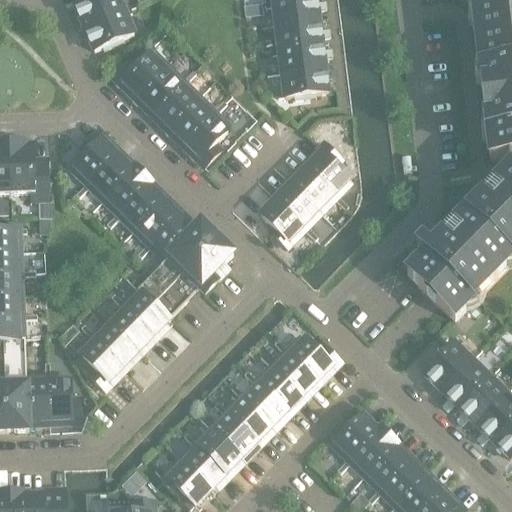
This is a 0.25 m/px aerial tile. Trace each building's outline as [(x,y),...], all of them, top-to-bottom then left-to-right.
[(123,12),(117,0),(98,0),(92,3),(91,0),(83,4),(84,6),(75,10),(78,17),(82,25),(85,33),(125,16),(123,12)] [(408,279),(455,326),(511,267),(511,0),(471,0),(473,14),(481,83),(483,95),(483,99),(485,111),(491,167),(491,171),(494,192),(408,279)] [(318,15),(327,14),(326,7),(317,8),(316,5),(316,2),(274,7),(274,11),(277,30),(319,25),(318,18),(318,15)] [(126,20),(125,16),(85,33),(88,40),(92,48),(95,56),(103,52),(104,55),(113,51),(112,49),(134,39),(126,20)] [(320,33),(319,25),(277,30),(279,50),(280,54),(322,49),(322,46),(321,43),(330,42),(330,34),(320,36),(320,33)] [(280,58),(283,78),(325,73),(324,66),(324,63),(333,61),(332,54),(323,56),(323,53),(322,49),(280,54),(280,58)] [(129,91),(139,101),(169,71),(155,57),(151,60),(150,59),(137,73),(129,65),(113,82),(126,94),(129,91)] [(139,101),(155,117),(185,87),(183,85),(169,71),(139,101)] [(304,101),(328,98),(327,91),(326,78),(325,73),(283,78),(285,98),(286,102),(286,103),(295,102),(295,104),(304,103),(304,101)] [(188,80),(192,83),(197,78),(194,75),(188,80)] [(188,80),(183,85),(185,87),(186,88),(192,83),(188,80)] [(186,88),(185,87),(155,117),(171,132),(200,102),(186,88)] [(200,102),(171,132),(186,147),(216,117),(214,115),(200,102)] [(219,110),(222,113),(227,108),(224,105),(219,110)] [(214,115),(216,117),(217,119),(222,113),(219,110),(214,115)] [(230,132),(217,119),(216,117),(186,147),(195,156),(192,159),(205,172),(221,155),(216,149),(228,136),(227,135),(230,132)] [(112,148),(100,136),(99,136),(83,152),(88,158),(76,171),(77,172),(74,175),(87,188),(88,190),(118,160),(109,151),(112,148)] [(11,173),(12,198),(33,198),(33,204),(49,204),(47,170),(34,171),(33,149),(27,150),(27,146),(9,147),(10,150),(11,173)] [(10,150),(9,147),(0,147),(0,198),(12,198),(11,173),(10,150)] [(315,164),(307,173),(334,199),(337,202),(338,201),(351,188),(348,184),(349,183),(336,170),(342,165),(325,148),(312,161),(315,164)] [(90,192),(104,205),(134,175),(133,174),(118,160),(88,190),(90,192)] [(152,187),(136,172),(133,174),(134,175),(104,205),(118,219),(119,220),(149,190),(149,191),(152,187)] [(335,204),(337,202),(334,199),(307,173),(292,188),(318,214),(322,218),(335,204)] [(90,192),(88,190),(87,188),(82,194),(85,197),(90,192)] [(318,214),(292,188),(276,204),(303,230),(307,233),(308,232),(322,218),(318,214)] [(121,222),(135,235),(164,205),(149,191),(149,190),(119,220),(121,222)] [(85,197),(82,194),(77,199),(80,202),(85,197)] [(344,206),(338,201),(337,202),(335,204),(341,209),(344,206)] [(305,235),(307,233),(303,230),(276,204),(261,220),(275,233),(272,237),(288,252),(305,235)] [(149,249),(150,250),(179,220),(164,205),(135,235),(149,249)] [(344,206),(341,209),(346,214),(349,211),(344,206)] [(121,222),(119,220),(118,219),(113,224),(116,227),(121,222)] [(179,220),(150,250),(152,252),(165,265),(168,262),(194,235),(179,220)] [(116,227),(113,224),(107,229),(111,232),(116,227)] [(168,262),(184,278),(201,261),(218,243),(202,228),(194,235),(168,262)] [(0,257),(21,257),(20,238),(20,235),(20,233),(20,230),(0,231),(0,257)] [(310,240),(313,237),(308,232),(307,233),(305,235),(310,240)] [(313,237),(310,240),(315,245),(319,242),(313,237)] [(184,278),(200,293),(206,299),(218,286),(217,286),(223,279),(218,275),(234,259),(218,243),(201,261),(184,278)] [(147,257),(152,252),(150,250),(149,249),(143,254),(147,257)] [(147,257),(143,254),(138,259),(141,262),(147,257)] [(0,257),(0,279),(21,279),(21,276),(21,257),(0,257)] [(166,265),(139,293),(170,324),(200,293),(184,278),(168,262),(165,265),(166,265)] [(21,279),(0,279),(0,301),(22,300),(21,281),(21,279)] [(139,295),(126,309),(124,310),(154,340),(170,324),(139,293),(138,294),(139,295)] [(112,302),(117,307),(120,304),(115,299),(112,302)] [(22,300),(0,301),(0,322),(23,322),(23,320),(22,300)] [(126,309),(120,304),(117,307),(122,312),(124,310),(126,309)] [(122,312),(109,326),(139,355),(154,340),(124,310),(122,312)] [(0,322),(0,343),(24,343),(23,324),(23,322),(0,322)] [(95,340),(94,341),(124,371),(139,355),(109,326),(95,340)] [(82,333),(87,338),(90,335),(85,329),(82,333)] [(92,343),(94,341),(95,340),(90,335),(87,338),(92,343)] [(464,335),(458,341),(476,360),(482,354),(464,335)] [(94,341),(92,343),(79,356),(83,359),(82,361),(95,373),(89,379),(106,395),(118,383),(115,380),(124,371),(94,341)] [(287,357),(317,386),(326,378),(329,381),(341,368),(324,351),(319,357),(306,344),(305,345),(301,342),(288,355),(287,357)] [(25,343),(24,343),(0,343),(0,388),(6,388),(28,387),(28,383),(27,383),(25,345),(25,343)] [(275,348),(280,354),(283,350),(278,345),(275,348)] [(438,393),(442,396),(472,366),(458,352),(455,349),(454,348),(448,355),(446,353),(440,360),(441,361),(424,379),(429,383),(438,393)] [(283,350),(280,354),(285,359),(287,357),(288,355),(283,350)] [(285,359),(272,372),(302,402),(317,386),(287,357),(285,359)] [(449,404),(443,410),(448,415),(455,409),(459,413),(489,382),(486,380),(472,366),(442,396),(445,399),(449,404)] [(257,388),(287,417),(302,402),(272,372),(258,386),(257,388)] [(245,379),(250,384),(253,381),(248,376),(245,379)] [(253,381),(250,384),(255,389),(257,388),(258,386),(253,381)] [(46,382),(28,383),(28,387),(29,425),(50,424),(49,382),(46,382)] [(69,382),(51,382),(49,382),(50,424),(62,424),(62,428),(80,428),(80,404),(72,404),(71,386),(69,386),(69,382)] [(473,426),(476,430),(506,399),(492,385),(489,382),(459,413),(464,417),(457,424),(462,429),(469,423),(473,426)] [(28,387),(6,388),(6,412),(7,436),(30,435),(29,425),(28,387)] [(257,388),(255,389),(242,403),(272,433),(287,417),(257,388)] [(511,427),(511,404),(506,399),(476,430),(480,433),(484,437),(477,444),(482,449),(489,442),(494,447),(511,427)] [(226,419),(257,448),(272,433),(242,403),(228,417),(226,419)] [(215,410),(220,415),(223,412),(218,407),(215,410)] [(223,412),(220,415),(225,420),(226,419),(228,417),(223,412)] [(241,464),(257,448),(226,419),(225,420),(211,434),(241,464)] [(350,466),(379,436),(363,420),(349,434),(346,431),(330,448),(334,451),(348,465),(350,466)] [(511,427),(494,447),(498,451),(507,460),(511,464),(511,463),(511,427)] [(196,450),(226,479),(241,464),(211,434),(198,448),(196,450)] [(381,434),(379,436),(394,451),(396,449),(381,434)] [(351,468),(365,481),(394,451),(379,436),(350,466),(351,468)] [(184,441),(190,446),(193,443),(187,438),(184,441)] [(193,443),(190,446),(195,451),(196,450),(198,448),(193,443)] [(181,465),(211,494),(226,479),(196,450),(195,451),(181,465)] [(380,496),(410,466),(394,451),(365,481),(379,495),(380,496)] [(168,479),(164,482),(162,484),(178,500),(182,497),(195,511),(211,494),(181,465),(168,479)] [(343,470),(346,473),(351,468),(350,466),(348,465),(343,470)] [(396,511),(425,482),(410,466),(380,496),(382,498),(396,511)] [(346,473),(343,470),(338,475),(341,478),(346,473)] [(2,473),(3,492),(22,492),(21,473),(2,473)] [(164,482),(168,479),(162,474),(159,477),(164,482)] [(425,511),(441,497),(425,482),(396,511),(425,511)] [(55,499),(43,500),(43,511),(65,511),(65,499),(65,495),(55,495),(55,499)] [(374,500),(377,503),(382,498),(380,496),(379,495),(374,500)] [(0,497),(0,501),(0,511),(22,511),(22,501),(22,496),(0,497)] [(425,511),(462,511),(453,502),(449,505),(441,497),(425,511)] [(43,511),(43,500),(22,501),(22,511),(43,511)] [(377,503),(374,500),(369,505),(372,508),(377,503)]
